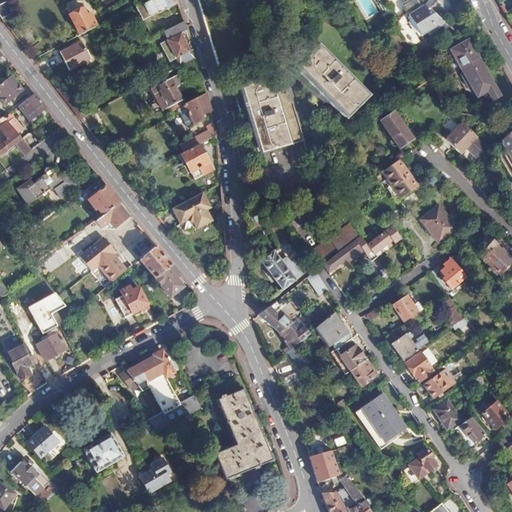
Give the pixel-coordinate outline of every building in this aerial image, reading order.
[(178,2),(177,0),(145,0),(134,6),(142,20),(157,13),(156,10),(168,3),(169,6),(178,2)] [(434,2),(431,0),(427,0),(422,5),(423,6),(427,10),(434,2)] [(427,10),(441,23),(442,24),(443,25),(450,17),(434,2),(427,10)] [(427,10),(423,6),(407,15),(420,37),(435,27),(436,28),(441,23),(427,10)] [(14,14),(11,8),(0,13),(0,17),(2,20),(14,14)] [(82,8),(69,15),(79,35),(87,31),(89,30),(97,26),(90,13),(86,15),(82,8)] [(184,22),(164,33),(167,39),(158,44),(168,62),(175,58),(190,51),(181,34),(187,31),(184,22)] [(475,53),(469,41),(450,51),(477,98),(487,92),(492,101),(500,97),(479,60),(481,59),(482,56),(480,53),(477,52),(475,53)] [(80,43),(59,54),(68,71),(90,60),(80,43)] [(320,44),(296,65),(343,117),(367,96),(320,44)] [(192,49),(190,51),(175,58),(179,67),(195,58),(192,49)] [(171,78),(156,86),(162,97),(156,100),(162,111),(182,100),(175,87),(188,79),(184,71),(171,78)] [(270,77),(241,85),(260,152),(290,143),(270,77)] [(0,106),(19,93),(8,79),(0,84),(0,106)] [(66,85),(57,90),(80,119),(86,116),(81,108),(91,101),(84,89),(73,96),(66,85)] [(156,86),(151,89),(156,100),(162,97),(156,86)] [(205,93),(184,105),(194,124),(204,118),(203,115),(211,111),(205,93)] [(34,95),(17,108),(28,122),(45,109),(34,95)] [(392,111),(379,121),(398,148),(411,139),(392,111)] [(86,116),(80,119),(89,130),(100,124),(94,112),(86,116)] [(5,121),(0,125),(0,132),(5,140),(0,144),(0,154),(19,139),(14,133),(15,132),(5,121)] [(209,126),(212,131),(194,140),(193,138),(185,142),(189,150),(199,144),(216,136),(214,123),(209,126)] [(476,136),(462,123),(446,139),(460,153),(476,136)] [(511,133),(508,137),(503,140),(511,155),(511,133)] [(189,150),(180,155),(194,180),(213,170),(199,144),(189,150)] [(394,164),(380,174),(389,186),(385,189),(395,203),(401,199),(417,187),(397,162),(394,164)] [(42,173),(43,175),(30,184),(28,180),(16,188),(23,200),(30,195),(34,200),(49,189),(54,190),(60,198),(78,186),(67,170),(59,175),(53,168),(50,170),(49,169),(48,168),(46,168),(44,168),(43,169),(42,171),(42,173)] [(108,187),(101,179),(87,188),(93,196),(108,187)] [(93,196),(88,200),(95,211),(97,210),(102,216),(121,203),(108,187),(93,196)] [(206,201),(201,192),(170,209),(179,224),(185,221),(192,223),(195,229),(211,221),(205,210),(202,204),(206,201)] [(30,195),(23,200),(27,205),(34,200),(30,195)] [(121,203),(102,216),(96,221),(101,229),(128,211),(121,203)] [(156,205),(151,209),(156,217),(163,213),(156,205)] [(438,205),(419,219),(436,241),(455,227),(438,205)] [(163,213),(156,217),(163,224),(169,220),(163,213)] [(265,219),(249,228),(245,230),(246,243),(271,228),(265,219)] [(358,234),(350,221),(311,249),(318,261),(319,262),(358,234)] [(365,244),(360,236),(355,239),(360,246),(361,248),(365,254),(370,261),(375,257),(372,253),(390,240),(394,244),(400,239),(390,225),(365,244)] [(97,266),(111,282),(126,270),(115,257),(114,259),(110,255),(112,254),(115,252),(102,237),(79,257),(90,271),(97,266)] [(360,246),(355,239),(321,264),(327,272),(346,258),(348,261),(352,258),(350,255),(361,248),(360,246)] [(488,253),(482,260),(490,267),(485,272),(492,278),(497,273),(499,274),(511,260),(488,239),(481,247),(488,253)] [(155,245),(138,260),(154,279),(171,265),(155,245)] [(278,249),(274,252),(285,267),(290,263),(278,249)] [(274,252),(261,262),(282,290),(302,274),(294,263),(290,263),(285,267),(274,252)] [(461,254),(461,253),(456,258),(455,258),(468,274),(474,269),(461,253),(461,254)] [(445,268),(440,272),(447,280),(444,283),(450,289),(464,277),(450,259),(442,265),(445,268)] [(171,265),(154,279),(169,298),(183,287),(174,276),(177,273),(171,265)] [(315,271),(306,278),(318,294),(326,288),(315,271)] [(0,298),(8,293),(0,282),(0,298)] [(361,295),(374,292),(373,285),(360,288),(361,295)] [(137,288),(114,300),(124,318),(141,309),(140,307),(146,304),(137,288)] [(407,296),(392,305),(404,322),(422,309),(418,303),(414,305),(407,296)] [(443,302),(450,310),(448,312),(456,322),(464,316),(449,298),(443,302)] [(275,301),(257,315),(276,330),(290,349),(293,346),(307,335),(302,327),(293,334),(286,326),(285,326),(278,316),(290,307),(286,302),(283,303),(280,302),(277,304),(275,301)] [(374,310),(365,315),(369,321),(377,316),(374,310)] [(333,314),(315,328),(327,345),(331,344),(334,349),(349,338),(333,314)] [(464,316),(456,322),(451,326),(454,331),(468,321),(464,316)] [(409,331),(405,335),(416,350),(427,342),(421,334),(415,339),(409,331)] [(58,334),(37,345),(46,361),(67,350),(58,334)] [(405,335),(390,345),(402,361),(416,351),(405,335)] [(349,338),(334,349),(349,370),(364,360),(349,338)] [(25,344),(8,353),(13,362),(12,363),(21,381),(31,376),(27,368),(35,364),(25,344)] [(490,347),(485,352),(495,364),(501,360),(496,355),(490,347)] [(128,388),(135,384),(140,393),(147,389),(162,413),(146,421),(156,433),(163,429),(199,409),(192,397),(178,404),(165,379),(174,374),(173,372),(177,370),(167,351),(162,353),(161,352),(118,376),(128,388)] [(420,353),(404,364),(417,384),(426,378),(433,373),(420,353)] [(375,376),(364,360),(349,370),(360,386),(375,376)] [(455,383),(445,369),(422,385),(432,399),(455,383)] [(479,375),(474,378),(473,384),(473,391),(484,382),(479,375)] [(473,384),(474,378),(466,384),(468,387),(473,384)] [(241,390),(216,400),(234,446),(214,455),(224,480),(270,461),(241,390)] [(381,393),(360,408),(384,442),(405,427),(381,393)] [(444,402),(433,410),(446,429),(457,422),(455,418),(451,419),(444,408),(446,406),(444,402)] [(485,406),(488,409),(481,415),(495,429),(510,416),(497,402),(491,407),(488,404),(485,406)] [(469,417),(453,429),(471,449),(486,437),(469,417)] [(346,423),(339,428),(344,436),(351,431),(346,423)] [(43,426),(24,442),(39,459),(58,443),(43,426)] [(110,434),(81,451),(95,474),(123,458),(110,434)] [(415,453),(417,458),(409,464),(419,478),(435,467),(429,459),(431,457),(424,447),(415,453)] [(330,450),(309,457),(316,483),(338,475),(330,450)] [(173,472),(164,457),(151,465),(154,469),(151,471),(140,477),(147,488),(151,494),(173,481),(169,475),(173,472)] [(24,460),(11,471),(25,487),(38,475),(24,460)] [(397,475),(392,468),(385,474),(390,480),(397,475)] [(115,507),(128,500),(114,475),(101,483),(115,507)] [(341,481),(344,489),(356,506),(365,501),(347,478),(341,481)] [(5,511),(16,498),(0,486),(0,508),(4,511),(5,511)] [(334,493),(320,493),(327,511),(345,511),(346,511),(334,493)] [(345,511),(370,511),(366,507),(369,505),(365,501),(356,506),(346,511),(345,511)]
